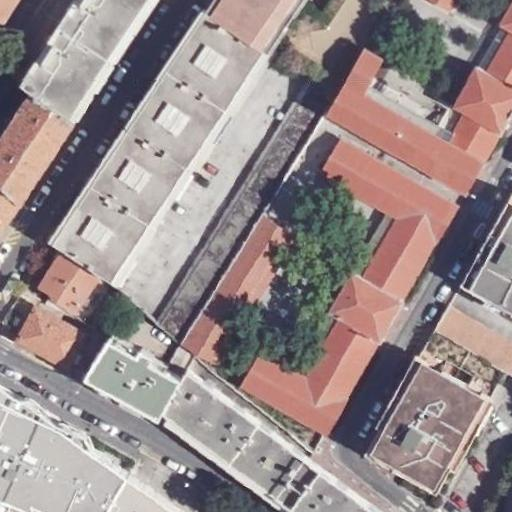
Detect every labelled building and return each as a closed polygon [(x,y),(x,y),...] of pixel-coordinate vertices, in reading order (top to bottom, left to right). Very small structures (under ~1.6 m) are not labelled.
[(0,0),(0,35),(2,36),(24,0),(0,0)] [(139,28),(158,0),(83,0),(29,85),(40,92),(43,88),(82,115),(99,89),(139,28)] [(215,0),(208,11),(268,49),(271,50),(305,0),(215,0)] [(434,0),(450,11),(456,0),(434,0)] [(511,7),(504,24),(511,28),(511,32),(489,71),(479,65),(457,104),(467,110),(450,140),(366,93),(386,60),(367,49),(339,93),(328,111),(319,125),(341,138),(456,206),(487,163),(483,161),(501,131),(504,132),(511,118),(511,7)] [(186,44),(168,70),(230,109),(268,49),(208,11),(186,44)] [(394,47),(375,36),(367,49),(386,60),(394,47)] [(0,106),(1,106),(18,81),(2,70),(0,73),(0,106)] [(133,122),(130,127),(188,165),(193,167),(230,109),(168,70),(151,96),(133,122)] [(319,125),(328,111),(339,93),(317,79),(280,139),(302,153),(319,125)] [(78,120),(82,115),(43,88),(40,92),(78,120)] [(0,178),(25,200),(78,120),(40,92),(28,110),(25,108),(1,144),(4,146),(0,152),(0,178)] [(111,156),(93,185),(144,217),(151,222),(160,208),(188,165),(130,127),(111,156)] [(382,339),(405,300),(402,299),(456,206),(341,138),(320,172),(399,217),(364,278),(352,271),(329,310),(341,317),(306,377),(260,352),(241,385),(325,433),(379,338),(382,339)] [(264,215),(302,153),(280,139),(242,200),(264,215)] [(193,167),(188,165),(160,208),(168,214),(196,169),(193,167)] [(0,237),(25,200),(0,178),(0,237)] [(73,215),(57,240),(67,247),(105,273),(108,275),(114,280),(151,222),(144,217),(93,185),(73,215)] [(259,222),(264,215),(242,200),(222,232),(206,257),(228,271),(259,222)] [(478,256),(465,278),(511,305),(511,202),(509,201),(491,232),(485,244),(496,249),(488,261),(478,256)] [(293,234),(264,215),(259,222),(228,271),(184,342),(214,360),(293,234)] [(159,227),(151,222),(114,280),(121,286),(159,227)] [(496,249),(485,244),(478,256),(488,261),(496,249)] [(55,297),(49,306),(66,315),(70,306),(79,311),(105,273),(67,247),(41,286),(55,297)] [(163,324),(183,343),(184,342),(228,271),(206,257),(163,324)] [(111,338),(114,331),(123,313),(106,303),(91,328),(111,338)] [(437,328),(504,372),(507,367),(511,370),(511,339),(450,303),(437,328)] [(20,340),(71,367),(88,333),(39,308),(20,340)] [(437,328),(367,449),(436,488),(504,372),(437,328)] [(189,369),(197,356),(183,343),(172,361),(114,331),(111,338),(89,377),(122,395),(162,416),(189,369)] [(383,511),(311,458),(189,369),(162,416),(195,439),(257,482),(300,511),(383,511)] [(0,402),(0,511),(109,511),(125,482),(112,476),(119,463),(43,424),(0,402)] [(133,470),(138,460),(124,452),(119,463),(112,476),(125,482),(133,470)] [(189,511),(158,489),(133,470),(125,482),(109,511),(189,511)]
